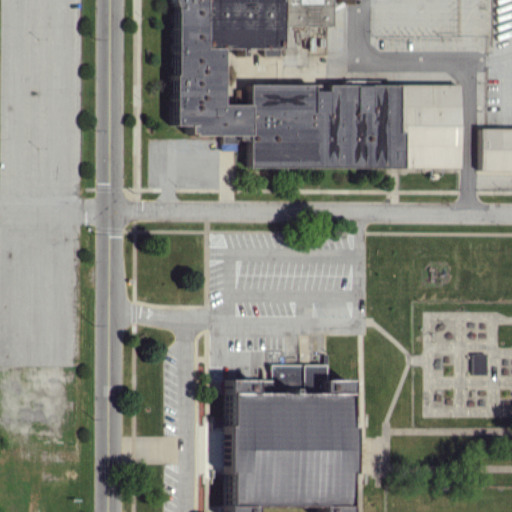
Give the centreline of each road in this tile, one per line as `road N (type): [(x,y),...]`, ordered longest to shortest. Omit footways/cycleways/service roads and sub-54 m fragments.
road 1 (residential): [(108,0),(107,511)]
road 2 (residential): [(108,211),(511,213)]
